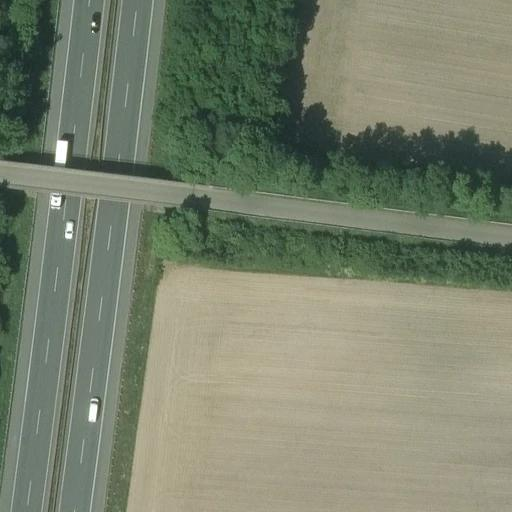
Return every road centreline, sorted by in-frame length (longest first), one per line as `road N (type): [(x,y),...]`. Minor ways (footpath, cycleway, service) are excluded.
road 1 (motorway): [(88,0),(23,511)]
road 2 (motorway): [(74,511),(137,0)]
road 3 (unclassified): [(511,241),(0,179)]
